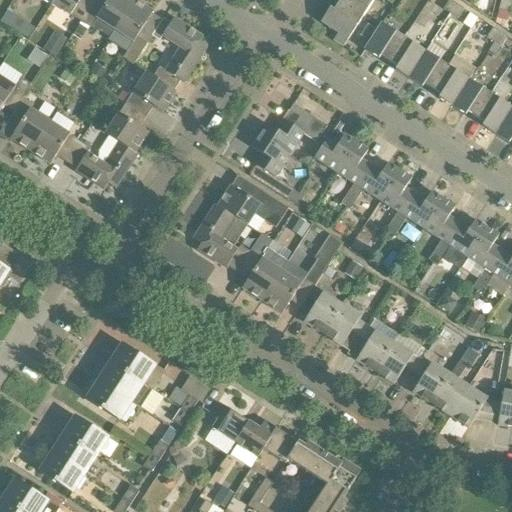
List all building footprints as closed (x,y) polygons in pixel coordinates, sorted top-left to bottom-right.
[(55,0),(53,4),(81,22),(95,0),(94,0),(55,0)] [(110,39),(135,1),(133,0),(109,0),(105,7),(95,0),(81,22),(89,27),(91,28),(92,28),(110,39)] [(374,0),(341,0),(340,3),(363,18),(374,0)] [(444,10),(450,14),(456,4),(450,0),(444,10)] [(135,1),(110,39),(109,41),(127,53),(123,59),(134,66),(148,44),(137,38),(154,13),(135,1)] [(511,6),(511,4),(501,2),(499,11),(510,14),(511,6)] [(363,18),(340,3),(334,11),(331,9),(322,23),(339,34),(334,41),(344,47),(363,18)] [(456,4),(450,14),(458,19),(465,10),(456,4)] [(1,23),(11,28),(17,18),(8,12),(1,23)] [(153,78),(175,92),(181,81),(184,84),(203,54),(195,50),(203,38),(174,19),(163,37),(181,49),(166,71),(160,67),(153,78)] [(87,31),(89,27),(81,22),(74,33),(82,38),(87,31)] [(28,40),(35,29),(27,24),(20,34),(28,40)] [(390,62),(405,38),(383,24),(365,51),(379,60),(381,56),(390,62)] [(367,41),(374,30),(367,25),(360,37),(367,41)] [(487,38),(495,43),(501,33),(494,28),(487,38)] [(501,33),(495,43),(502,48),(508,38),(501,33)] [(58,59),(69,41),(58,34),(46,51),(58,59)] [(409,79),(427,53),(405,38),(390,62),(398,67),(396,71),(409,79)] [(496,56),(502,48),(495,43),(489,52),(496,56)] [(48,57),(35,49),(28,62),(40,69),(48,57)] [(448,67),(427,53),(409,79),(423,88),(425,85),(433,90),(448,67)] [(107,70),(97,64),(90,75),(100,81),(107,70)] [(470,81),(448,67),(433,90),(441,96),(439,99),(453,108),(470,81)] [(79,76),(66,68),(59,78),(72,86),(79,76)] [(31,86),(21,79),(19,82),(0,69),(0,113),(10,120),(23,99),(31,86)] [(135,94),(128,105),(147,117),(154,107),(163,113),(176,93),(175,92),(153,78),(149,75),(136,95),(135,94)] [(492,95),(470,81),(453,108),(466,116),(468,113),(476,118),(492,95)] [(118,98),(126,104),(131,97),(123,91),(118,98)] [(496,136),(511,111),(511,107),(492,95),(476,118),(485,124),(483,127),(496,136)] [(23,99),(10,120),(20,126),(11,140),(31,153),(50,123),(33,112),(36,107),(23,99)] [(128,105),(108,136),(119,143),(136,153),(149,134),(140,128),(147,117),(128,105)] [(260,137),(290,157),(304,135),(317,143),(328,127),(294,105),(277,131),(268,125),(260,137)] [(511,111),(496,136),(509,144),(511,141),(511,111)] [(80,142),(50,123),(31,153),(51,165),(57,157),(67,163),(80,142)] [(328,139),(315,159),(337,174),(357,144),(345,136),(339,145),(328,139)] [(250,177),(275,193),(288,201),(289,200),(295,191),(276,178),(290,157),(260,137),(253,149),(262,155),(255,165),(257,167),(250,177)] [(136,153),(119,143),(105,165),(87,154),(90,149),(80,142),(67,163),(77,170),(76,172),(105,190),(112,179),(120,184),(139,154),(136,153)] [(346,207),(372,167),(362,161),(368,151),(357,144),(337,174),(354,185),(342,204),(346,207)] [(307,169),(314,159),(309,156),(302,157),(298,163),(307,169)] [(382,174),(372,167),(346,207),(351,210),(363,191),(381,202),(400,172),(388,164),(382,174)] [(400,172),(381,202),(398,213),(385,233),(390,235),(416,195),(406,189),(412,180),(400,172)] [(277,229),(290,209),(247,182),(240,193),(231,187),(219,206),(249,226),(256,216),(277,229)] [(295,191),(289,200),(299,206),(305,197),(295,191)] [(426,202),(416,195),(390,235),(394,238),(407,219),(424,230),(444,200),(432,193),(426,202)] [(444,200),(424,230),(442,241),(429,261),(433,264),(460,224),(449,217),(456,208),(444,200)] [(228,267),(238,274),(252,252),(242,245),(239,250),(235,248),(249,226),(219,206),(217,205),(198,234),(205,239),(198,251),(227,269),(228,267)] [(302,239),(310,226),(300,220),(292,232),(302,239)] [(470,230),(460,224),(433,264),(438,267),(451,247),(468,258),(487,229),(476,221),(470,230)] [(345,230),(338,224),(334,231),(341,236),(345,230)] [(487,229),(468,258),(485,270),(473,289),(477,292),(503,252),(493,246),(499,236),(487,229)] [(263,302),(282,273),(293,256),(272,243),(262,236),(252,252),(238,274),(248,281),(243,289),(263,302)] [(302,308),(308,298),(315,287),(343,245),(330,236),(315,259),(318,261),(301,285),(282,273),(263,302),(283,315),(291,302),(302,308)] [(503,300),(511,287),(511,286),(511,257),(503,252),(477,292),(482,295),(486,288),(503,300)] [(363,270),(352,263),(344,275),(356,282),(363,270)] [(0,264),(0,285),(10,271),(0,264)] [(324,293),(315,287),(308,298),(317,304),(304,323),(323,335),(342,306),(324,294),(324,293)] [(457,304),(446,297),(439,308),(450,315),(457,304)] [(352,332),(360,338),(367,327),(359,322),(361,318),(342,306),(323,335),(342,347),(352,332)] [(472,313),(465,328),(479,335),(487,321),(472,313)] [(375,373),(395,344),(399,337),(378,324),(374,331),(367,327),(360,338),(368,343),(357,361),(375,373)] [(406,367),(415,373),(422,360),(395,344),(375,373),(394,386),(406,367)] [(111,363),(153,390),(165,372),(124,345),(111,363)] [(432,366),(422,360),(415,373),(423,378),(413,393),(433,406),(452,376),(434,363),(432,366)] [(164,398),(153,390),(111,363),(99,382),(132,403),(152,416),(164,398)] [(433,406),(450,417),(470,387),(460,381),(468,369),(460,364),(452,376),(433,406)] [(99,382),(87,401),(119,421),(132,403),(99,382)] [(489,400),(470,387),(450,417),(469,429),(476,420),(493,422),(496,403),(487,402),(489,400)] [(511,428),(511,393),(504,392),(498,426),(511,428)] [(189,396),(181,408),(189,413),(197,401),(189,396)] [(213,429),(228,439),(235,444),(249,422),(219,403),(211,415),(219,420),(213,429)] [(189,413),(181,408),(172,422),(181,427),(189,413)] [(64,436),(97,457),(109,438),(76,417),(64,436)] [(249,422),(235,444),(258,459),(263,451),(277,429),(265,422),(260,430),(249,422)] [(160,443),(168,448),(177,434),(169,429),(160,443)] [(277,429),(263,451),(285,465),(288,461),(302,440),(290,432),(287,436),(277,429)] [(64,436),(52,454),(85,475),(97,457),(64,436)] [(302,440),(288,461),(316,480),(327,487),(326,488),(331,492),(323,505),(317,501),(310,511),(341,511),(348,502),(343,499),(361,472),(332,453),(329,457),(302,440)] [(152,455),(160,460),(168,448),(160,443),(160,442),(152,455)] [(170,457),(170,458),(175,469),(185,464),(180,453),(171,457),(170,457)] [(52,454),(40,473),(73,494),(85,475),(52,454)] [(151,474),(155,468),(160,460),(152,455),(143,469),(151,474)] [(62,503),(47,494),(44,498),(16,480),(4,499),(24,511),(58,511),(60,509),(59,508),(62,503)] [(198,481),(193,488),(200,493),(205,486),(198,481)] [(254,502),(261,507),(274,486),(267,481),(254,502)] [(131,487),(122,500),(131,505),(139,493),(131,487)] [(220,490),(213,502),(225,509),(232,498),(220,490)] [(24,511),(4,499),(0,505),(0,511),(24,511)] [(126,511),(131,505),(122,500),(114,511),(126,511)] [(208,511),(212,506),(205,502),(198,511),(208,511)] [(254,502),(249,509),(253,511),(269,511),(261,507),(254,502)]
